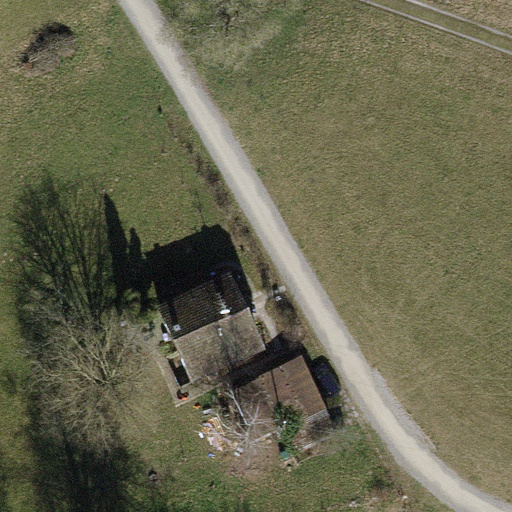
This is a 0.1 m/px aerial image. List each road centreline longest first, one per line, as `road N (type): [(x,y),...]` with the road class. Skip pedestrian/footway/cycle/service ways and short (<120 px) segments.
road 1 (track): [(475,511),(375,427),(138,0)]
road 2 (track): [(386,0),(511,44)]
